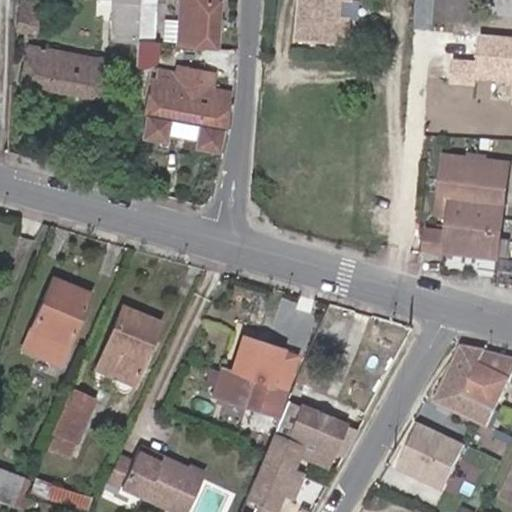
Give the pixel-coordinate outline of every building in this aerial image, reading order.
[(35,17),(38,3),(23,0),(22,0),(19,13),(35,17)] [(112,0),(112,1),(111,38),(113,40),(137,40),(138,3),(138,0),(112,0)] [(215,0),(179,0),(178,19),(177,36),(176,45),(187,47),(212,49),(214,49),(217,0),(215,0)] [(346,0),(351,1),(351,0),(302,0),(298,42),(347,46),(350,22),(339,21),(341,0),(346,0)] [(155,41),(154,3),(138,3),(137,40),(155,41)] [(32,33),(35,17),(19,13),(16,30),(32,33)] [(177,36),(178,19),(162,18),(161,35),(177,36)] [(154,62),(155,41),(137,40),(136,65),(146,66),(154,62)] [(476,64),(478,45),(453,42),(451,62),(476,64)] [(99,97),(105,58),(26,45),(20,84),(99,97)] [(211,64),(212,49),(187,47),(187,62),(211,64)] [(474,84),(476,64),(451,62),(449,82),(474,84)] [(231,91),(212,88),(215,74),(194,71),(193,77),(186,77),(185,74),(156,69),(154,77),(151,77),(143,115),(147,115),(142,137),(164,141),(165,135),(167,121),(198,126),(196,140),(195,148),(217,151),(221,129),(223,129),(231,91)] [(473,94),(474,84),(449,82),(448,92),(473,94)] [(196,140),(198,126),(167,121),(165,135),(196,140)] [(500,240),(510,164),(445,156),(437,215),(449,217),(447,233),(427,231),(425,251),(498,259),(498,257),(508,258),(510,242),(500,240)] [(60,363),(89,293),(52,277),(22,347),(60,363)] [(132,385),(159,322),(122,307),(95,368),(132,385)] [(286,390),(297,356),(281,351),(282,350),(241,337),(230,373),(221,369),(212,395),(254,409),(263,382),(270,385),(286,390)] [(464,395),(485,351),(482,350),(463,346),(435,402),(487,427),(495,411),(464,395)] [(507,386),(511,375),(511,357),(485,351),(464,395),(495,411),(507,386)] [(281,405),(286,390),(270,385),(266,400),(281,405)] [(69,457),(93,399),(71,390),(47,447),(69,457)] [(344,424),(287,400),(239,511),(240,511),(272,511),(281,492),(290,496),(300,474),(291,470),(298,454),(325,466),(332,450),(343,455),(356,431),(343,425),(344,424)] [(443,493),(465,446),(418,423),(396,470),(443,493)] [(159,462),(162,456),(139,445),(135,451),(159,462)] [(186,468),(162,456),(159,462),(135,451),(131,460),(119,455),(107,480),(118,485),(173,511),(185,511),(204,473),(188,465),(186,468)] [(0,500),(11,505),(21,478),(0,469),(0,500)] [(511,475),(502,497),(511,501),(511,475)] [(22,494),(28,481),(21,478),(11,505),(18,507),(22,494)] [(43,496),(47,484),(35,479),(31,492),(43,496)] [(112,495),(118,485),(107,480),(102,490),(112,495)] [(90,498),(47,484),(43,496),(85,510),(90,498)]
